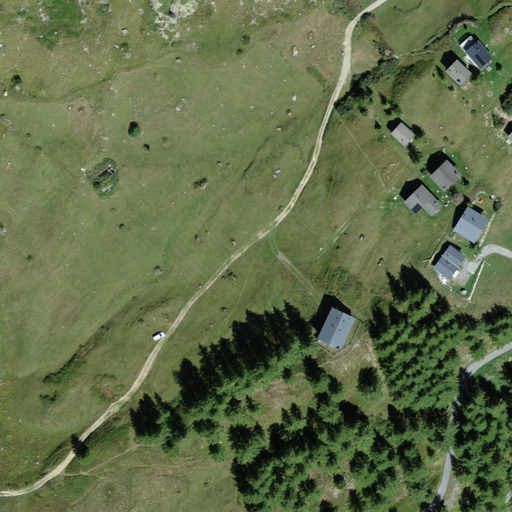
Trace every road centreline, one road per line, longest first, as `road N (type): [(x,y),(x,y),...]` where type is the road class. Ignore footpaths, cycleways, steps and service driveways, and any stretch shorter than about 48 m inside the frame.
road 1 (track): [(0,493),(23,491),(57,471),(131,392),(193,298),(287,210),(342,79),(349,30),(382,0)]
road 2 (track): [(57,471),(84,473),(355,346)]
road 3 (residential): [(425,511),(443,484),(464,377),(511,343)]
